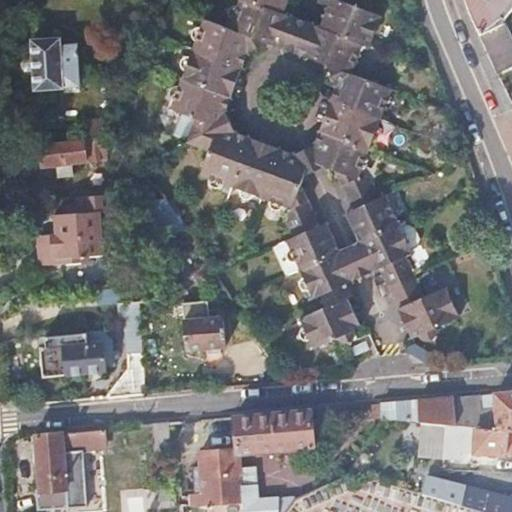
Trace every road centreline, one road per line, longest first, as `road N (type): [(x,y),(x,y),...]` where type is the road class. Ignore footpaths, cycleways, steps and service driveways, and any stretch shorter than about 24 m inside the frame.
road 1 (residential): [(511,383),(0,423)]
road 2 (residential): [(502,166),(437,0)]
